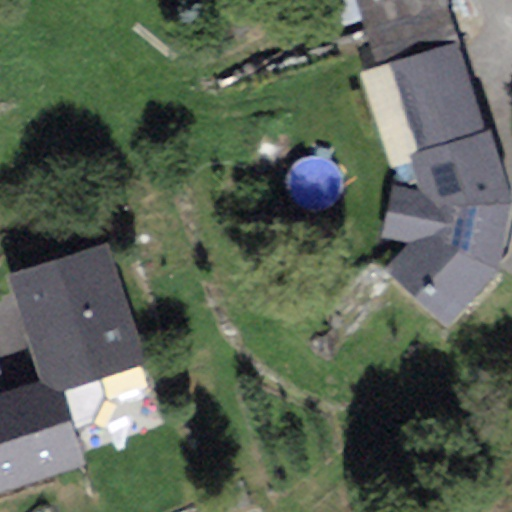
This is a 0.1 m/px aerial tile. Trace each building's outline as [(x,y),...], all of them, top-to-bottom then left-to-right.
[(368,0),(391,66),(450,45),(458,42),(443,0),(368,0)] [(391,66),(423,160),(481,141),(450,45),(391,66)] [(484,140),(423,160),(437,203),(431,231),(399,266),(447,310),(490,262),(504,201),(484,140)] [(116,386),(79,270),(0,294),(0,342),(21,408),(23,416),(116,386)] [(0,414),(0,507),(46,494),(21,408),(0,414)]
